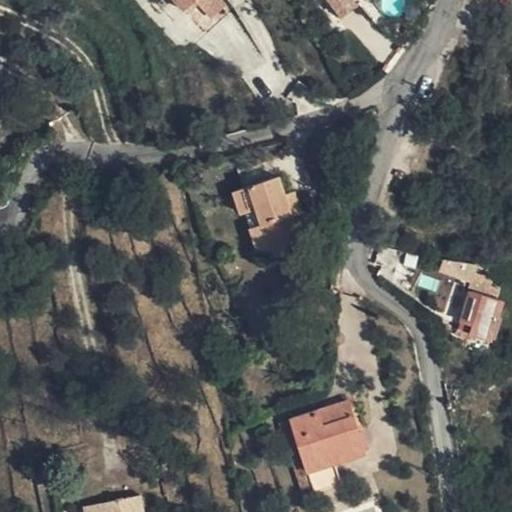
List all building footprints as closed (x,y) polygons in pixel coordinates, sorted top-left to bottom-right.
[(229,16),(210,0),(157,0),(183,22),(179,26),(203,47),(217,30),(221,25),(229,16)] [(321,0),(337,20),(350,9),(343,0),(321,0)] [(245,30),(229,16),(221,25),(217,30),(233,44),(245,30)] [(273,258),(302,248),(278,177),(234,192),(241,214),(245,213),(250,228),(261,225),(273,258)] [(262,262),(273,258),(261,225),(250,228),(262,262)] [(491,338),(502,300),(497,299),(499,288),(488,285),(490,276),(470,271),(464,288),(471,291),(462,320),(472,322),(470,332),(460,329),(457,328),(455,335),(471,340),(474,332),(491,338)] [(472,322),(462,320),(460,329),(470,332),(472,322)] [(292,420),(314,490),(317,498),(322,497),(325,505),(345,497),(334,464),(364,454),(348,402),(292,420)] [(304,494),(314,490),(292,420),(281,423),(304,494)] [(261,425),(254,426),(267,477),(276,475),(261,425)] [(172,450),(160,454),(163,467),(175,463),(172,450)] [(98,505),(99,511),(143,511),(140,498),(139,496),(98,505)] [(149,511),(146,497),(140,498),(143,511),(149,511)]
